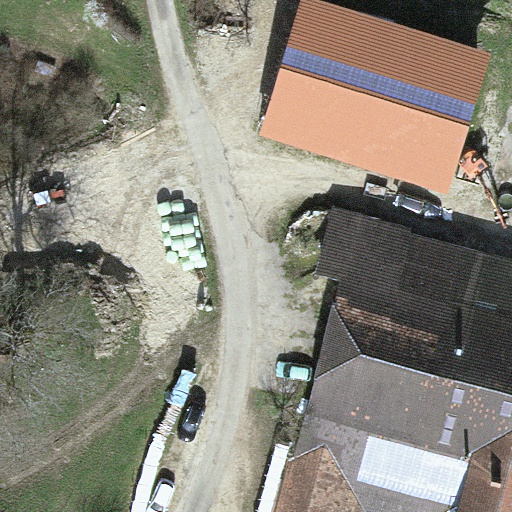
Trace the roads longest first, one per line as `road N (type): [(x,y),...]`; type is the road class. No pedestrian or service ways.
road 1 (unclassified): [(206,511),(236,440),(250,308),(239,236),(164,0)]
road 2 (track): [(249,347),(186,359),(95,438),(0,480)]
